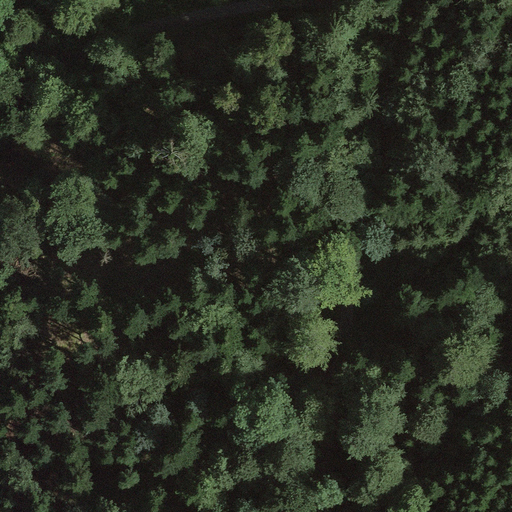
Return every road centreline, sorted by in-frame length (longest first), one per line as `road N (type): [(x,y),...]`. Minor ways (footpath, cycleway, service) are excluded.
road 1 (track): [(317,511),(385,91),(379,42),(362,14),(335,0)]
road 2 (track): [(280,0),(124,36),(47,65),(0,115)]
